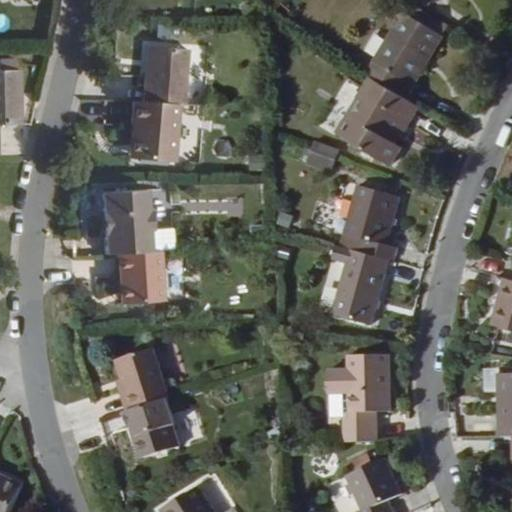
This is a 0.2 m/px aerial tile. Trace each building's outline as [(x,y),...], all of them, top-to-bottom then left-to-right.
[(411,0),(413,2),(426,11),(433,0),(436,0),(442,4),(444,0),(411,0)] [(404,15),(366,75),(369,77),(375,81),(399,96),(407,83),(411,86),(442,39),(404,15)] [(172,28),(154,29),(154,43),(172,43),(172,28)] [(141,49),(140,104),(176,104),(181,104),(181,49),(141,49)] [(0,121),(15,122),(15,69),(0,68),(0,121)] [(375,81),(369,77),(356,99),(362,103),(375,81)] [(416,107),(399,96),(375,81),(362,103),(356,99),(334,133),(389,168),(400,150),(392,145),(386,141),(393,129),(399,134),(416,107)] [(84,100),(81,114),(100,117),(103,104),(84,100)] [(140,104),(130,103),(130,138),(138,139),(137,160),(175,161),(176,104),(140,104)] [(179,129),(178,151),(192,152),(193,129),(179,129)] [(392,145),(399,134),(393,129),(386,141),(392,145)] [(138,139),(130,138),(129,160),(137,160),(138,139)] [(332,174),(339,150),(314,142),(306,166),(332,174)] [(387,262),(394,264),(397,249),(387,247),(400,199),(358,186),(346,235),(367,242),(363,256),(387,262)] [(98,191),(102,257),(114,257),(147,254),(146,230),(147,229),(147,212),(144,212),(144,189),(98,191)] [(312,222),(330,228),(335,213),(316,207),(312,222)] [(156,248),(174,247),(173,229),(155,230),(156,248)] [(363,256),(332,247),(329,261),(344,264),(329,316),(368,328),(387,262),(363,256)] [(147,254),(114,257),(117,288),(124,288),(125,305),(161,304),(158,253),(147,254)] [(511,284),(497,280),(488,315),(495,324),(495,329),(511,333),(511,284)] [(165,401),(168,400),(152,351),(117,361),(123,383),(126,392),(122,394),(127,413),(165,401)] [(342,446),(375,446),(374,417),(388,416),(387,357),(346,358),(346,373),(325,374),(325,397),(346,395),(347,421),(341,421),(342,446)] [(511,442),(511,379),(500,379),(502,443),(511,442)] [(125,413),(130,431),(133,430),(136,438),(134,442),(139,458),(146,461),(178,450),(172,430),(173,425),(165,401),(127,413),(125,413)] [(125,413),(120,415),(125,431),(130,431),(125,413)] [(387,511),(386,509),(396,504),(380,467),(340,485),(352,511),(387,511)] [(0,511),(4,511),(17,486),(0,478),(0,511)] [(236,511),(222,486),(209,492),(219,511),(236,511)] [(204,511),(193,492),(159,511),(204,511)]
